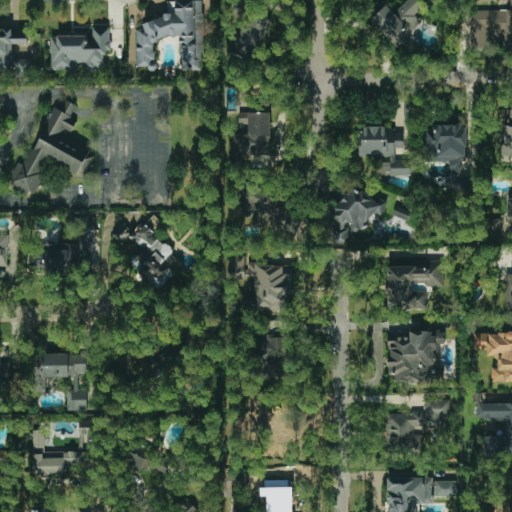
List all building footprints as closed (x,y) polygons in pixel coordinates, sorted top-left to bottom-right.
[(202,0),(185,0),(175,0),(175,12),(143,23),(143,28),(136,31),(137,61),(138,67),(148,67),(149,71),(156,70),(156,64),(154,55),(153,41),(170,36),(179,36),(179,52),(182,60),(182,70),(202,70),(202,0)] [(387,5),(370,18),(395,47),(422,24),(414,15),(424,6),(419,0),(407,0),(393,12),(387,5)] [(472,10),(471,48),(489,48),(489,31),(497,31),(496,41),(511,41),(511,0),(510,0),(510,10),(472,10)] [(273,21),(250,10),(230,51),(253,62),(273,21)] [(51,70),(104,70),(104,50),(110,50),(110,27),(91,27),(91,36),(51,36),(51,70)] [(86,177),(96,149),(69,139),(76,119),(72,117),(76,106),(55,98),(35,151),(29,149),(23,166),(15,163),(7,184),(36,194),(48,163),(86,177)] [(270,113),(239,113),(239,124),(248,124),(248,134),(232,134),(232,161),(251,161),(251,155),(270,155),(270,113)] [(449,162),(448,190),(469,191),(469,177),(464,177),(465,126),(437,125),(437,131),(426,131),(426,161),(449,162)] [(411,175),(411,160),(395,160),(395,148),(403,148),(403,133),(395,133),(395,127),(359,127),(359,156),(379,156),(379,175),(411,175)] [(307,213),(246,185),(235,210),(251,217),(254,209),(271,217),(267,226),(296,239),(307,213)] [(328,239),(345,245),(351,228),(362,232),(369,213),(381,218),(388,200),(348,185),(328,239)] [(411,208),(396,204),(392,216),(407,220),(411,208)] [(69,272),(69,259),(93,259),(94,217),(68,217),(68,226),(78,226),(78,245),(47,245),(47,251),(30,250),(30,272),(69,272)] [(126,260),(159,290),(184,263),(143,225),(135,234),(123,222),(111,235),(124,247),(131,240),(139,247),(126,260)] [(244,256),(228,257),(229,279),(245,278),(244,256)] [(427,309),(427,292),(412,292),(412,285),(444,286),(444,261),(417,260),(416,267),(386,267),(386,309),(427,309)] [(291,264),(248,264),(248,276),(255,276),(255,298),(244,298),(244,311),(291,311),(291,264)] [(388,337),(388,373),(395,373),(395,383),(441,383),(441,344),(444,344),(444,331),(409,331),(409,337),(388,337)] [(511,381),(511,332),(474,332),(474,349),(487,349),(487,355),(494,355),(494,381),(511,381)] [(261,378),(286,377),(285,335),(260,335),(261,378)] [(87,354),(32,354),(32,385),(45,385),(45,378),(68,378),(68,411),(87,411),(87,390),(79,390),(79,375),(87,375),(87,354)] [(0,384),(10,384),(10,363),(0,363),(0,384)] [(387,412),(387,446),(415,445),(415,427),(441,427),(441,418),(450,417),(450,399),(425,399),(425,412),(387,412)] [(511,403),(476,404),(477,420),(505,420),(505,436),(484,436),(484,456),(511,455),(511,403)] [(265,458),(294,458),(295,418),(286,418),(286,406),(266,405),(265,458)] [(79,420),(80,436),(96,435),(95,420),(79,420)] [(90,453),(44,451),(44,430),(31,430),(30,452),(34,452),(33,477),(48,477),(48,473),(66,474),(66,463),(90,464),(90,453)] [(170,462),(133,443),(125,460),(162,479),(170,462)] [(246,474),(226,474),(227,497),(238,497),(238,488),(246,488),(246,474)] [(387,480),(387,511),(419,511),(420,504),(426,504),(426,498),(456,497),(456,478),(387,480)] [(294,511),(295,491),(287,490),(287,480),(266,480),(265,511),(294,511)] [(172,511),(192,511),(193,503),(173,503),(172,511)]
